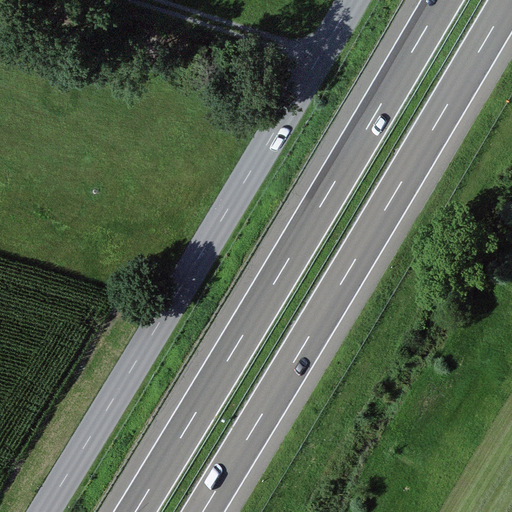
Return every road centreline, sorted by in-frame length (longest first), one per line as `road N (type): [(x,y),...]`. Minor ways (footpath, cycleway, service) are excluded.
road 1 (tertiary): [(40,511),(352,0)]
road 2 (motorway): [(439,0),(135,511)]
road 3 (motorway): [(202,511),(505,0)]
road 4 (track): [(126,0),(319,57)]
